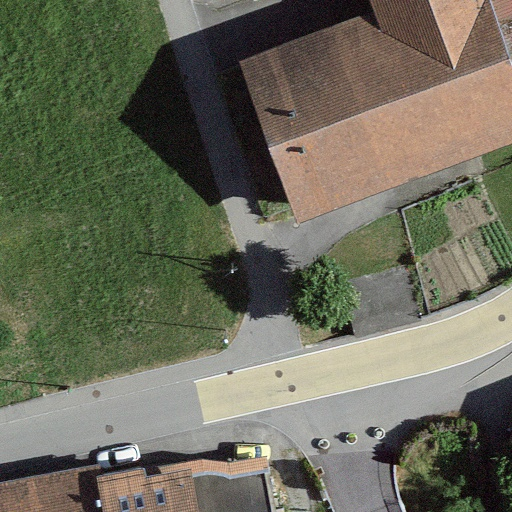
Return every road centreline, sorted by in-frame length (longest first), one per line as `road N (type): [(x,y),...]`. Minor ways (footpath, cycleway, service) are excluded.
road 1 (residential): [(289,382),(178,10)]
road 2 (residential): [(289,382),(0,451)]
road 3 (residential): [(337,371),(430,347),(511,313)]
road 4 (residential): [(371,511),(337,371)]
